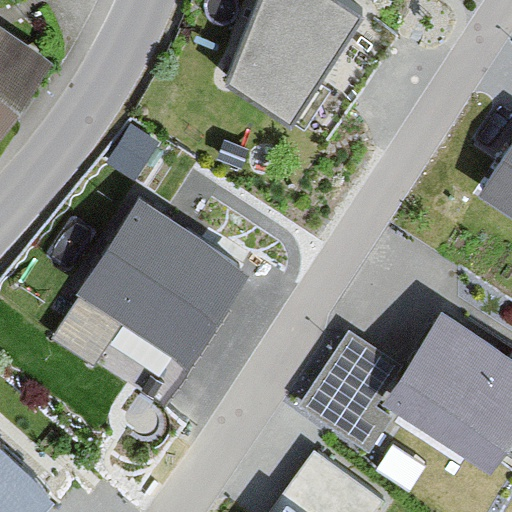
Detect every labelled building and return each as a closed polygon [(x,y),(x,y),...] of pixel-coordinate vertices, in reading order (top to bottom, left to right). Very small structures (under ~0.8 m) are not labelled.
[(0,0),(0,7),(6,12),(14,0),(0,0)] [(351,0),(244,0),(222,64),(284,109),(351,0)] [(0,144),(46,77),(0,45),(0,144)] [(511,107),(468,181),(511,206),(511,107)] [(245,250),(137,180),(74,278),(182,348),(245,250)] [(511,411),(511,336),(431,287),(374,379),(488,450),(511,411)] [(0,511),(28,511),(50,490),(0,438),(0,511)]
